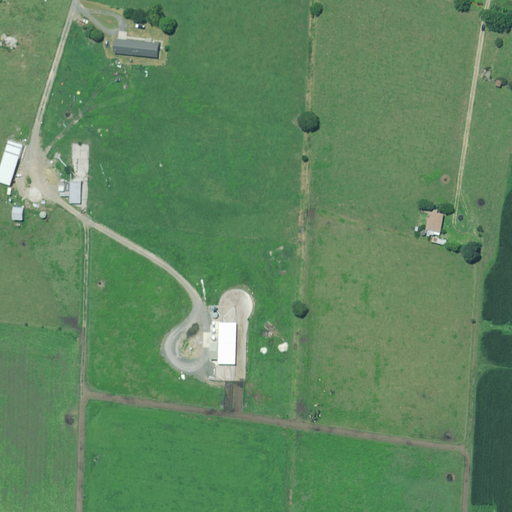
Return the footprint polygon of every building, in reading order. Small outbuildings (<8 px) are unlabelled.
[(12,37),(3,34),(0,45),(0,46),(9,49),(12,37)] [(161,44),(117,39),(116,54),(160,58),(161,44)] [(18,177),(6,173),(0,193),(12,197),(18,177)] [(61,197),(72,197),(72,204),(82,204),(83,181),(73,181),(73,184),(61,183),(61,197)] [(22,225),(22,221),(25,221),(26,209),(15,208),(15,219),(15,225),(22,225)] [(446,215),(432,212),(428,231),(432,232),(432,235),(442,236),(446,215)] [(448,241),(434,238),(433,243),(447,246),(448,241)]
